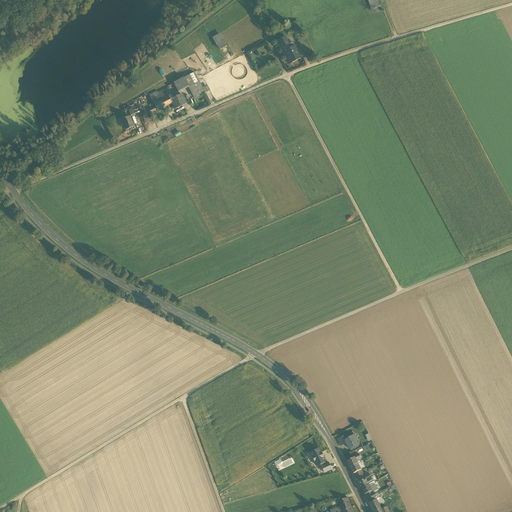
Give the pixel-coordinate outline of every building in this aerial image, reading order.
[(367,0),(368,0),(372,10),(379,7),(381,7),(378,0),(367,0)] [(213,38),(220,50),(229,45),(221,33),(213,38)] [(276,42),(283,54),(285,53),(284,52),(290,49),(285,37),(276,42)] [(285,53),(290,63),(300,58),(294,46),(290,49),(284,52),(285,53)] [(192,74),(196,82),(197,83),(200,89),(202,88),(194,72),(192,74)] [(178,92),(188,86),(193,84),(196,82),(192,74),(182,79),(173,83),(178,92)] [(200,89),(197,83),(194,85),(197,91),(196,91),(197,93),(198,96),(205,93),(202,88),(200,89)] [(192,96),(193,95),(197,93),(196,91),(197,91),(194,85),(193,84),(188,86),(192,96)] [(155,107),(157,111),(165,107),(172,103),(170,100),(175,97),(174,94),(172,95),(171,93),(170,91),(152,100),(155,107)] [(172,103),(175,109),(175,108),(185,103),(186,104),(181,94),(175,97),(170,100),(172,103)] [(123,125),(125,130),(133,126),(129,117),(122,120),(124,125),(123,125)] [(338,439),(341,446),(346,443),(345,440),(343,436),(338,439)] [(346,443),(347,446),(349,445),(350,448),(354,446),(358,445),(356,441),(354,437),(353,436),(345,440),(346,443)] [(318,449),(310,453),(316,466),(320,464),(321,467),(325,464),(322,457),(323,457),(321,453),(320,454),(318,449)] [(348,463),(351,468),(358,464),(356,460),(355,458),(347,462),(348,463)] [(328,463),(325,464),(321,467),(324,473),(331,469),(328,463)] [(361,470),(358,464),(351,468),(354,474),(356,473),(359,471),(361,470)] [(372,477),(371,476),(366,479),(369,485),(371,484),(374,482),(372,477)] [(358,483),(362,489),(369,485),(366,479),(364,480),(360,482),(358,483)] [(371,484),(369,485),(372,491),(373,492),(378,490),(375,485),(372,486),(371,484)] [(372,491),(369,485),(362,489),(365,495),(367,494),(372,491)] [(338,511),(342,511),(352,508),(347,498),(339,501),(341,507),(340,507),(341,509),(338,511)] [(369,504),(373,510),(380,506),(377,500),(375,501),(371,503),(369,504)]
